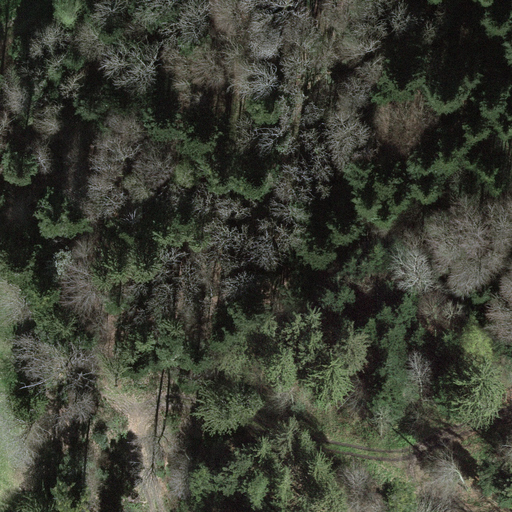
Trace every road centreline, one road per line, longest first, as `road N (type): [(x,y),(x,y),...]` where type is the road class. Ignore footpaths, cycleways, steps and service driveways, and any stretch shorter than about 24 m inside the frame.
road 1 (track): [(377,473),(232,409),(162,396),(140,408),(130,438),(151,511)]
road 2 (track): [(511,426),(377,473)]
